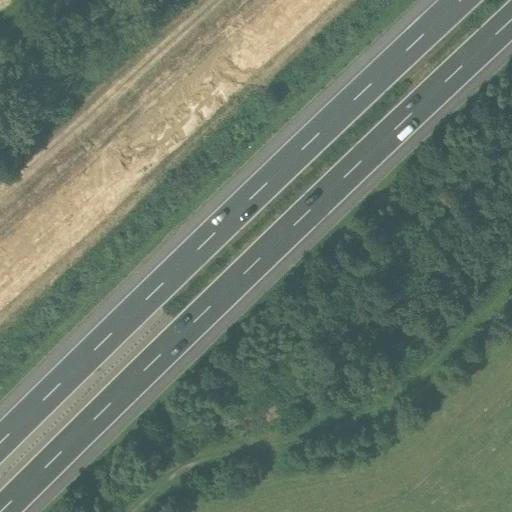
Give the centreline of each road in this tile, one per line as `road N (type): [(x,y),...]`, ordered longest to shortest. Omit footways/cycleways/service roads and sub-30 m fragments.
road 1 (motorway): [(7,511),(511,28)]
road 2 (motorway): [(462,0),(0,443)]
road 3 (track): [(129,511),(187,458),(344,426),(511,275)]
